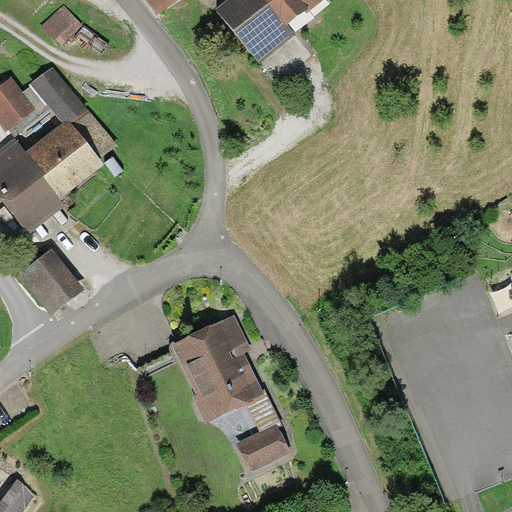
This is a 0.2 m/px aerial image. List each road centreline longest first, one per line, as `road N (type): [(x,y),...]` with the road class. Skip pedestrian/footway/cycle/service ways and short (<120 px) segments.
road 1 (residential): [(381,511),(290,332),(255,284),(209,252),(122,293),(0,375)]
road 2 (track): [(209,252),(208,141),(195,95),(126,0)]
